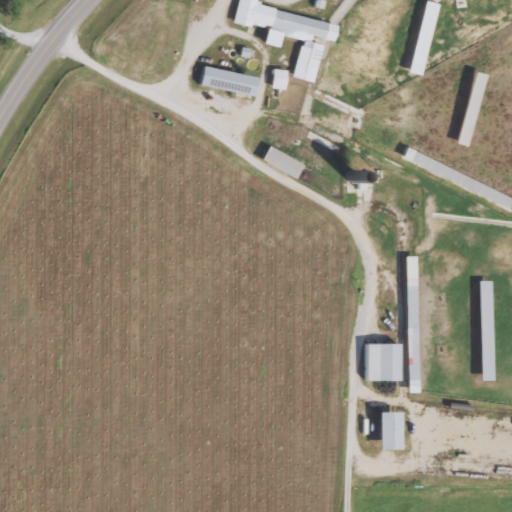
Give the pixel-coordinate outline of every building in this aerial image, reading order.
[(237,0),(332,24),(327,45),(229,21),(233,0),(237,0)] [(403,73),(417,1),(431,3),(416,76),(403,73)] [(317,45),(307,82),(287,77),(297,40),(317,45)] [(252,77),(248,96),(193,85),(197,66),(252,77)] [(266,88),(268,69),(281,70),(279,89),(266,88)] [(478,74),(462,146),(451,144),(467,71),(478,74)] [(255,159),(263,145),(297,165),(288,179),(255,159)] [(398,156),(402,148),(435,166),(431,173),(398,156)] [(413,256),(413,393),(400,393),(400,256),(413,256)] [(473,381),(472,281),(485,280),(486,381),(473,381)] [(359,381),(359,343),(392,343),(392,381),(359,381)] [(393,412),(393,449),(371,449),(371,412),(393,412)]
